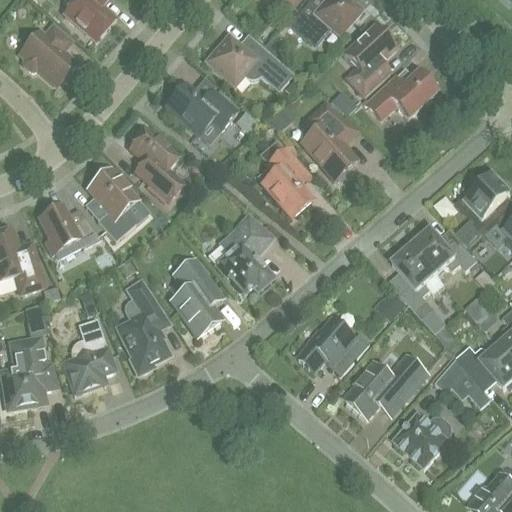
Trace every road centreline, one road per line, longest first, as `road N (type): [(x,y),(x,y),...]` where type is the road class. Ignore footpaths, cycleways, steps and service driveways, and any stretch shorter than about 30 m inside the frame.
road 1 (residential): [(230,363),(511,117)]
road 2 (residential): [(0,449),(159,408),(230,363)]
road 3 (residential): [(404,511),(230,363)]
road 4 (residential): [(60,152),(198,0)]
road 5 (residential): [(511,103),(412,0)]
